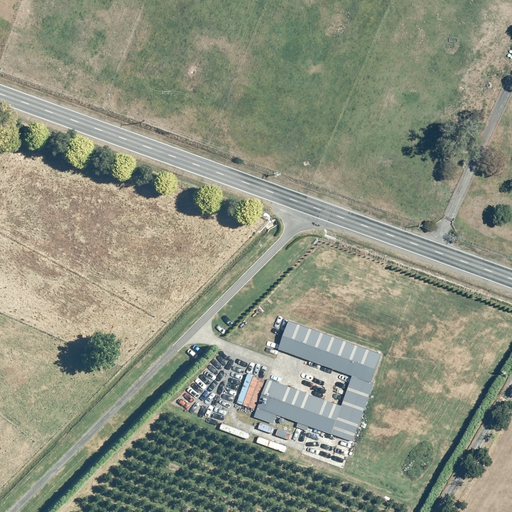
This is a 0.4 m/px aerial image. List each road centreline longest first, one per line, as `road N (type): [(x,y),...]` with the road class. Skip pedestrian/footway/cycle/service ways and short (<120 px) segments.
road 1 (secondary): [(511,277),(0,93)]
road 2 (unknown): [(304,203),(288,230),(9,511)]
